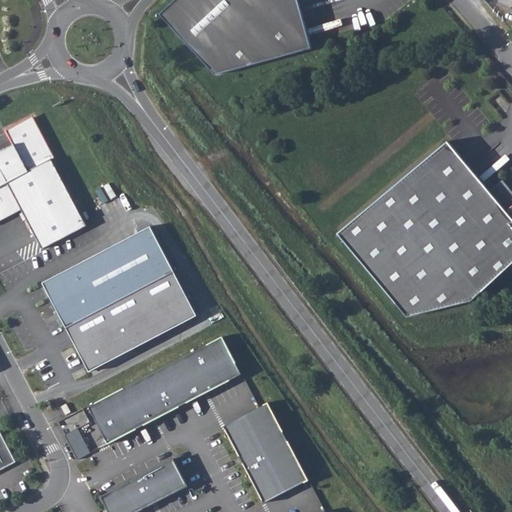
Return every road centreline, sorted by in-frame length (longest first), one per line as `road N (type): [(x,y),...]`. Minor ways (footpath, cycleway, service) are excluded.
road 1 (tertiary): [(149,119),(452,511)]
road 2 (residential): [(16,511),(60,480),(57,458),(0,350)]
road 3 (unknown): [(21,300),(24,276),(128,226)]
